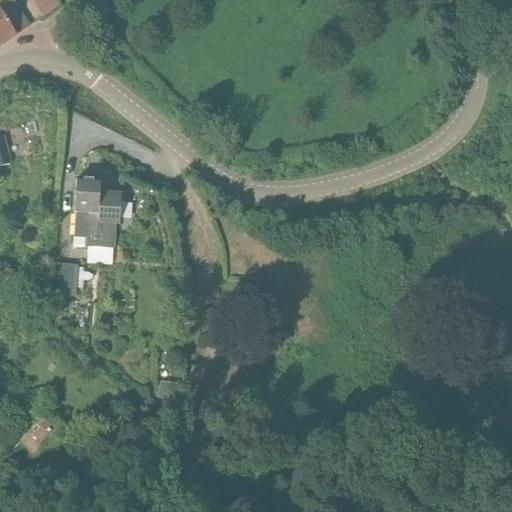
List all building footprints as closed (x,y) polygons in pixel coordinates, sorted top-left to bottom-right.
[(28,28),(28,27),(10,0),(9,0),(0,5),(0,47),(15,38),(15,37),(28,28)] [(32,0),(41,15),(60,5),(57,0),(32,0)] [(0,168),(11,165),(5,139),(0,139),(0,168)] [(121,196),(99,194),(100,183),(89,182),(86,180),(82,179),(79,181),(76,181),(74,214),(76,214),(74,246),(113,248),(114,225),(119,225),(121,196)] [(73,265),(55,264),(52,296),(71,297),(73,265)] [(267,307),(268,293),(268,289),(242,287),(240,305),(267,307)] [(184,392),(184,386),(160,383),(156,404),(184,414),(184,404),(184,392)] [(193,392),(184,392),(184,404),(193,404),(193,392)] [(196,401),(197,425),(197,428),(213,428),(212,407),(212,400),(196,401)] [(152,428),(157,423),(147,413),(142,419),(152,428)] [(44,423),(40,428),(46,433),(50,428),(44,423)] [(75,467),(69,461),(65,458),(58,452),(38,475),(45,481),(44,482),(54,490),(75,467)]
